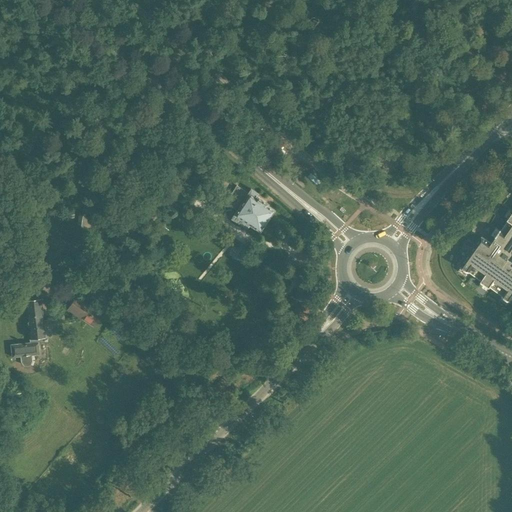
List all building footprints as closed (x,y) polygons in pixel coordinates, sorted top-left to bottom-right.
[(255,198),(236,185),(224,203),(236,211),(231,219),(247,230),(249,225),(259,232),(273,210),(266,205),(267,204),(256,197),(255,198)] [(86,256),(93,205),(80,204),(75,241),(49,237),(48,248),(47,248),(47,250),(42,250),(40,259),(45,259),(44,272),(57,274),(60,253),(86,256)] [(482,237),(461,266),(461,267),(469,272),(482,280),(481,281),(482,281),(489,287),(490,287),(502,295),(502,296),(510,301),(510,302),(511,299),(511,213),(508,219),(508,220),(501,230),(500,230),(495,238),(494,238),(495,239),(491,244),(482,237)] [(94,325),(101,314),(76,297),(69,309),(94,325)] [(37,342),(37,338),(45,337),(41,298),(25,300),(29,339),(30,343),(10,345),(12,358),(21,357),(21,362),(24,366),(25,366),(29,366),(30,365),(32,361),(31,355),(40,354),(38,342),(37,342)]
